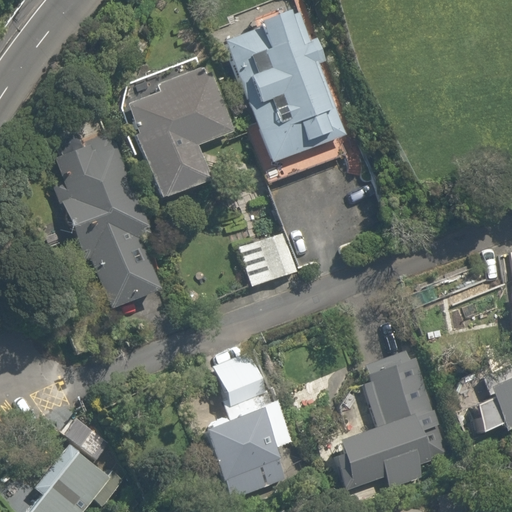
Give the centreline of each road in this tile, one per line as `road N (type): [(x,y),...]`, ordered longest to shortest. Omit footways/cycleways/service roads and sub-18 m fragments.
road 1 (residential): [(511,226),(88,387),(0,374)]
road 2 (tertiary): [(0,99),(75,0)]
